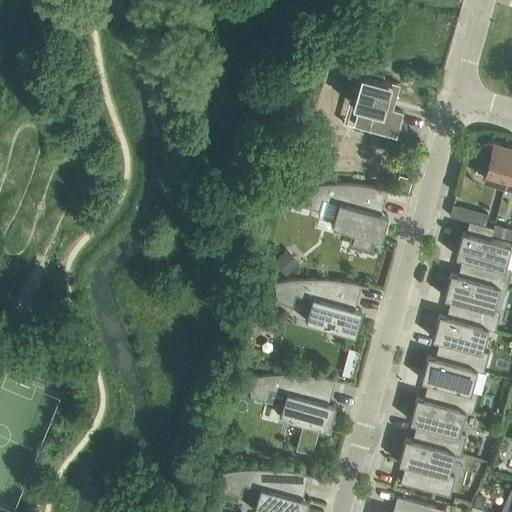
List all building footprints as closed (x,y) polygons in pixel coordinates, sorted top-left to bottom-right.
[(396,137),(403,113),(403,111),(393,108),(400,83),(383,79),(384,75),(370,71),(368,74),(360,72),(351,103),(361,106),(355,125),(396,137)] [(511,158),(511,146),(494,142),(492,141),(490,141),(488,141),(486,141),(484,141),(482,142),(481,143),(479,144),(478,146),(476,148),(475,149),(475,151),(474,153),(474,155),(474,157),(475,159),(475,161),(476,163),(477,164),(479,166),(480,167),(482,168),(486,170),(484,177),(506,182),(511,158)] [(388,214),(380,212),(387,189),(394,191),(394,190),(387,188),(381,187),(369,185),(357,183),(344,182),(340,182),(331,182),(324,183),(319,183),(307,184),(294,186),(295,188),(301,187),(303,205),(319,209),(320,208),(319,208),(322,198),(338,202),(332,225),(355,231),(352,243),(368,248),(372,236),(381,239),(388,214)] [(455,202),(452,213),(472,218),(475,207),(455,202)] [(490,238),(492,232),(493,227),(469,220),(466,231),(490,238)] [(511,228),(494,224),(493,227),(492,232),(511,238),(511,228)] [(462,230),(457,247),(455,255),(462,257),(458,274),(450,272),(506,288),(511,269),(504,267),(511,244),(490,238),(466,231),(462,230)] [(285,252),(275,260),(288,276),(298,268),(285,252)] [(444,296),(446,297),(451,298),(446,315),(439,313),(439,314),(495,329),(500,310),(493,308),(499,286),(506,288),(450,272),(444,296)] [(361,309),(354,307),(360,284),(368,286),(368,285),(362,283),(356,282),(343,280),(337,279),(331,278),(319,277),(312,277),(306,277),(300,277),(293,278),(281,279),(275,280),(268,281),(269,282),(274,281),(277,300),(293,304),(293,303),(296,293),(312,297),(306,320),(355,333),(359,316),(361,309)] [(495,330),(495,329),(439,314),(432,337),(440,339),(435,356),(428,354),(428,355),(483,370),(489,352),(482,350),(488,328),(495,330)] [(421,379),(423,379),(428,381),(424,397),(416,396),(472,412),(477,393),(470,391),(476,369),(483,371),(483,370),(428,355),(421,379)] [(335,404),(328,402),(334,379),(341,381),(342,380),(336,378),(330,377),(317,374),(311,374),(305,373),(292,372),(280,372),(273,372),(267,373),(261,373),(255,374),(248,375),(242,376),(243,377),(248,376),(250,395),(266,399),(269,388),(286,392),(279,415),(303,421),(302,425),(318,430),(319,426),(328,428),(333,411),(335,404)] [(472,412),(416,396),(412,412),(410,420),(417,422),(412,439),(405,437),(461,453),(466,434),(459,432),(465,410),(472,412)] [(398,461),(401,462),(406,463),(400,481),(449,495),(454,475),(448,473),(454,452),(460,453),(461,453),(405,437),(398,461)] [(305,511),(309,499),(302,497),(308,474),(315,476),(316,475),(310,473),(303,472),(297,470),(291,469),(285,469),(279,468),(272,467),(266,467),(254,467),(247,467),(241,468),(235,468),(228,469),(222,470),(216,471),(216,472),(222,471),(224,489),(241,494),(241,493),(243,483),(260,487),(253,510),(261,511),(305,511)] [(396,495),(392,511),(386,511),(384,511),(444,511),(445,508),(396,495)]
